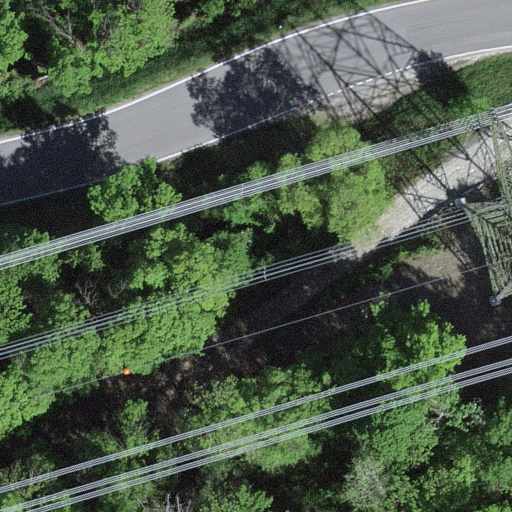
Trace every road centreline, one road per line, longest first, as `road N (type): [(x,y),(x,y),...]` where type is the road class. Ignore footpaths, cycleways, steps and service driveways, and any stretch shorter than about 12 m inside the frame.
road 1 (track): [(511,133),(196,369),(0,458)]
road 2 (tertiary): [(0,173),(349,51),(511,18)]
